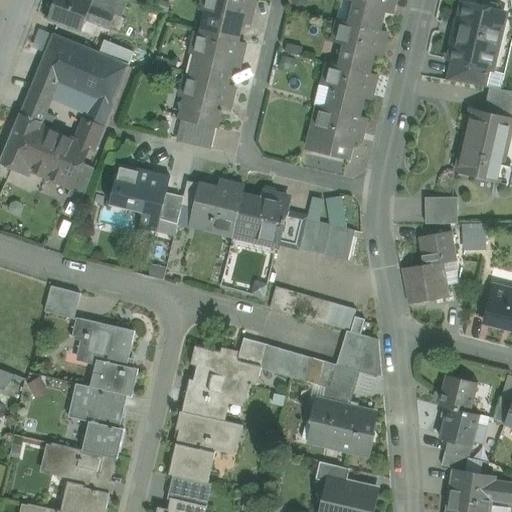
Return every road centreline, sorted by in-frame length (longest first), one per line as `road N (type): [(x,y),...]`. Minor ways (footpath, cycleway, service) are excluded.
road 1 (residential): [(379,194),(241,161),(280,0)]
road 2 (residential): [(180,300),(133,511)]
road 3 (residential): [(379,194),(424,0)]
road 4 (residential): [(0,253),(180,300)]
road 5 (residential): [(415,511),(397,333)]
road 6 (residential): [(180,300),(335,342)]
road 7 (residential): [(397,333),(379,194)]
